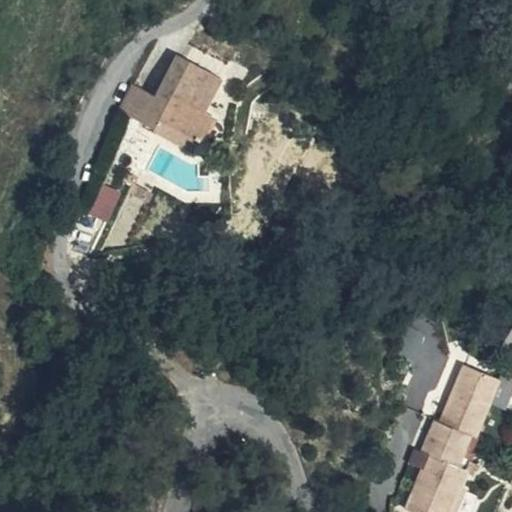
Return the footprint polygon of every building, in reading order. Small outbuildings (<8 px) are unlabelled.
[(158,103),(153,101),(128,89),(116,115),(151,132),(156,121),(200,143),(211,121),(200,115),(217,79),(174,58),(160,85),(166,87),(158,103)] [(160,85),(153,101),(158,103),(166,87),(160,85)] [(116,170),(134,178),(150,143),(133,135),(116,170)] [(89,211),(112,219),(123,187),(100,179),(89,211)] [(460,444),(474,449),(479,436),(475,435),(491,399),(501,376),(498,375),(465,361),(441,420),(435,418),(429,431),(460,444)] [(508,379),(501,376),(491,399),(499,402),(508,379)] [(470,458),(474,449),(460,444),(429,431),(422,449),(415,446),(409,459),(423,465),(405,507),(415,511),(448,511),(449,511),(462,482),(472,458),(470,458)] [(455,511),(467,484),(462,482),(449,511),(451,511),(455,511)]
